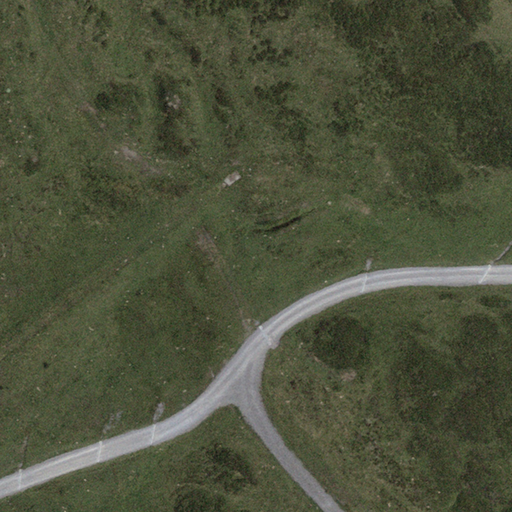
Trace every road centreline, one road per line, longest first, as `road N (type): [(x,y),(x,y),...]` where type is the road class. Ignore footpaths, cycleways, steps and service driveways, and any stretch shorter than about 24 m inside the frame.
road 1 (track): [(333,511),(258,417),(184,218),(97,126),(33,0)]
road 2 (track): [(511,277),(341,297),(270,330),(213,397),(169,430),(0,489)]
